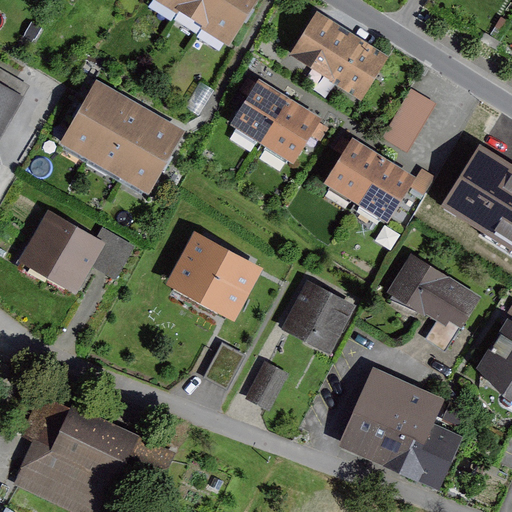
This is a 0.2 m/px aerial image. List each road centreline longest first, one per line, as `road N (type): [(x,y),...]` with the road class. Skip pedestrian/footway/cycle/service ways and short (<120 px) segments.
road 1 (residential): [(0,322),(89,373),(453,511)]
road 2 (residential): [(341,0),(511,107)]
